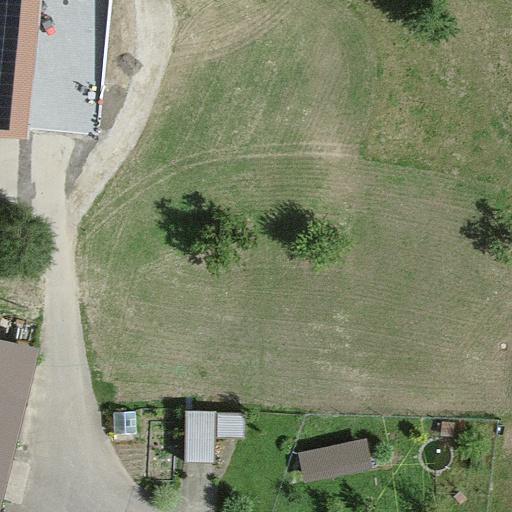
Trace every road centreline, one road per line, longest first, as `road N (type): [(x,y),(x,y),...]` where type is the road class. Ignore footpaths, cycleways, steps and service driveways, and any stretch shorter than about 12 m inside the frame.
road 1 (residential): [(140,511),(109,480),(78,403),(54,170)]
road 2 (unknown): [(112,38),(54,170)]
